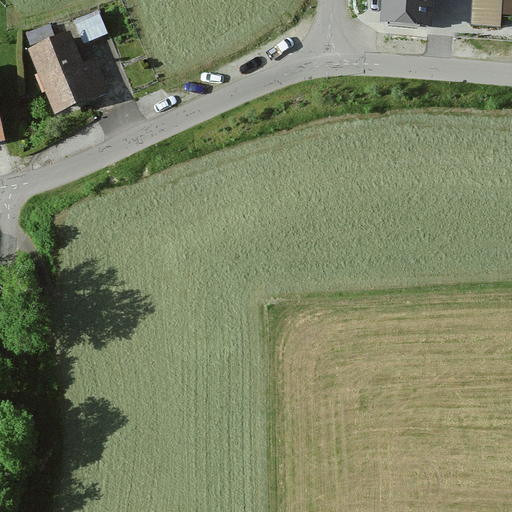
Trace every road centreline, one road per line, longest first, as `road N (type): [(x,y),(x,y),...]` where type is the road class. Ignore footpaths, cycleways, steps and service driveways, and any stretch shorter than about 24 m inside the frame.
road 1 (unclassified): [(328,64),(284,74),(60,173),(0,187)]
road 2 (unclassified): [(328,64),(511,74)]
